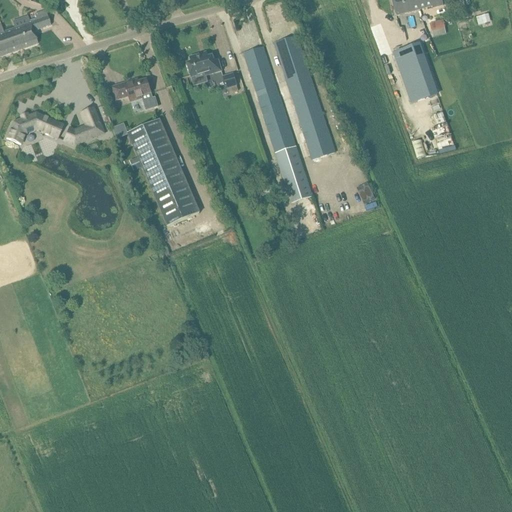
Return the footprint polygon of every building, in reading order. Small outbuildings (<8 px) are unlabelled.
[(420,11),(416,0),(392,0),(397,17),(420,11)] [(441,0),(416,0),(420,11),(432,7),(433,9),(443,6),(441,0)] [(37,20),(30,22),(34,32),(50,26),(47,17),(53,15),(51,9),(42,13),(35,15),(37,20)] [(482,16),(476,18),(478,26),(491,22),(489,16),(482,18),(482,16)] [(446,28),(444,21),(430,24),(432,31),(446,28)] [(29,22),(30,23),(3,32),(10,54),(37,44),(33,32),(34,32),(30,22),(29,22)] [(1,26),(0,26),(0,57),(10,54),(3,32),(1,26)] [(296,36),(273,44),(313,164),(335,156),(296,36)] [(419,45),(393,54),(411,105),(437,96),(419,45)] [(263,50),(244,57),(260,104),(278,98),(279,98),(263,50)] [(191,63),(187,64),(191,78),(215,71),(215,74),(221,72),(218,60),(214,61),(212,56),(208,58),(207,53),(189,58),(191,63)] [(223,78),(226,90),(237,86),(233,74),(223,78)] [(130,104),(142,100),(146,111),(158,108),(155,98),(152,99),(146,80),(138,82),(137,80),(111,88),(115,102),(128,98),(130,104)] [(278,98),(260,104),(268,131),(287,124),(278,98)] [(74,131),(69,128),(63,141),(74,146),(104,134),(93,108),(80,113),(85,127),(74,131)] [(34,131),(57,141),(63,126),(36,114),(13,123),(6,140),(22,146),(27,134),(34,131)] [(134,173),(142,169),(167,227),(201,213),(160,119),(127,134),(137,157),(128,161),(134,173)] [(287,124),(268,131),(276,153),(294,147),(287,124)] [(294,147),(276,153),(292,202),(310,196),(294,147)] [(358,162),(348,166),(356,183),(366,179),(358,162)]
